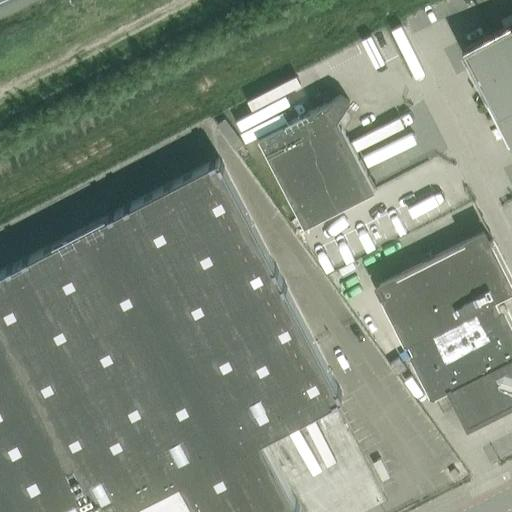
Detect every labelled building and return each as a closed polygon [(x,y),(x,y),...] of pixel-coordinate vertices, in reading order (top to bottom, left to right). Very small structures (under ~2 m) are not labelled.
[(482,88),(498,119),(511,111),(511,24),(465,48),(486,86),(482,88)] [(259,136),(305,225),(376,188),(344,126),(349,117),(345,109),(351,100),(341,94),(259,136)] [(511,111),(498,119),(510,142),(511,141),(511,111)] [(264,436),(336,399),(344,394),(342,391),(343,391),(340,385),(339,386),(287,286),(288,286),(285,280),(284,281),(279,271),(280,270),(277,264),(276,265),(225,165),(226,165),(223,159),(222,160),(220,157),(217,158),(216,158),(211,160),(211,161),(131,203),(131,202),(125,205),(126,206),(115,211),(115,210),(109,213),(110,214),(30,256),(29,255),(24,258),(14,264),(13,263),(8,266),(8,267),(0,270),(0,511),(294,511),(302,508),(264,436)] [(500,305),(497,299),(511,291),(511,276),(494,241),(493,240),(492,239),(490,239),(489,239),(489,240),(484,231),(380,284),(384,292),(384,293),(383,293),(382,294),(382,295),(382,296),(382,297),(382,298),(404,341),(405,342),(406,343),(407,343),(408,343),(410,343),(413,349),(412,350),(411,351),(411,352),(411,353),(411,354),(431,393),(431,394),(433,395),(435,395),(436,395),(452,386),(470,422),(511,400),(511,318),(506,307),(506,306),(505,306),(504,305),(502,305),(501,305),(500,305)] [(390,362),(398,373),(408,366),(400,355),(390,362)]
